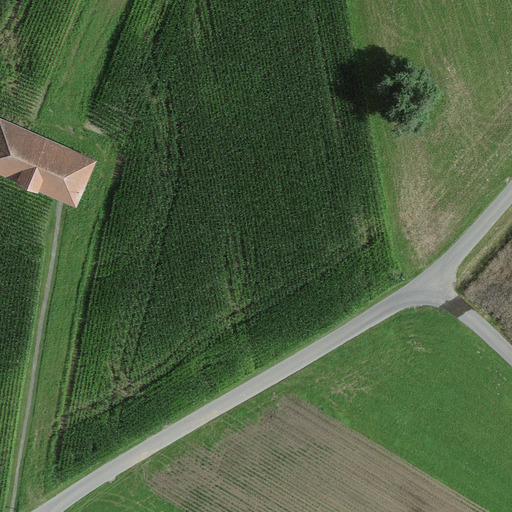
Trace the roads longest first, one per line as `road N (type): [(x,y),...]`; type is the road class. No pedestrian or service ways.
road 1 (residential): [(428,280),(48,511)]
road 2 (residential): [(511,193),(428,280)]
